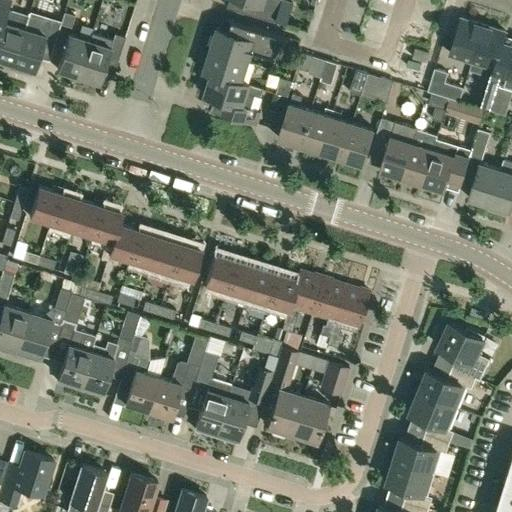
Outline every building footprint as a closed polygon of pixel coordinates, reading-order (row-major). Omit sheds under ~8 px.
[(0,0),(0,59),(12,63),(28,15),(27,14),(9,9),(12,0),(0,0)] [(246,12),(275,21),(281,0),(249,0),(250,0),(246,12)] [(60,23),(70,26),(74,14),(63,10),(60,23)] [(34,70),(49,21),(39,18),(40,15),(28,11),(27,14),(28,15),(12,63),(34,70)] [(472,59),(483,23),(461,17),(450,52),(472,59)] [(228,30),(217,26),(210,48),(248,60),(251,50),(254,49),(275,55),(282,34),(232,19),(228,30)] [(483,23),(472,59),(483,63),(480,72),(488,75),(479,104),(492,108),(499,85),(508,57),(509,54),(511,46),(511,44),(511,42),(503,39),(506,30),(483,23)] [(56,68),(78,75),(89,39),(68,32),(56,68)] [(110,46),(89,39),(78,75),(99,82),(109,50),(119,53),(125,36),(114,32),(110,46)] [(511,45),(511,46),(509,54),(508,57),(499,85),(511,89),(511,45)] [(429,51),(415,46),(412,56),(426,60),(429,51)] [(242,81),(242,80),(248,60),(210,48),(203,70),(205,70),(211,72),(211,71),(242,81)] [(308,70),(313,55),(301,51),(296,66),(308,70)] [(331,83),(338,62),(326,59),(320,80),(331,83)] [(427,90),(459,100),(464,87),(445,81),(448,71),(434,67),(427,90)] [(360,95),(368,71),(356,68),(349,91),(360,95)] [(249,83),(242,80),(242,81),(211,71),(211,72),(205,70),(200,85),(206,87),(204,93),(215,97),(212,109),(257,122),(260,110),(242,105),(247,92),(260,96),(263,87),(249,83)] [(300,87),(317,91),(319,79),(302,75),(300,87)] [(386,102),(393,79),(380,75),(373,98),(386,102)] [(287,95),(292,80),(281,77),(276,92),(287,95)] [(278,138),(300,144),(311,108),(299,105),(302,95),(293,92),(278,138)] [(435,105),(432,117),(441,120),(445,108),(435,105)] [(320,151),(334,109),(326,106),(324,112),(311,108),(300,144),(320,151)] [(320,151),(341,157),(352,121),(340,117),(342,111),(334,109),(320,151)] [(381,116),(380,120),(373,143),(386,147),(379,169),(401,176),(412,141),(417,127),(381,116)] [(362,164),(373,128),(352,121),(341,157),(362,164)] [(412,141),(401,176),(422,182),(433,147),(436,137),(438,134),(417,127),(412,141)] [(490,131),(478,127),(471,148),(470,154),(482,157),(490,131)] [(471,148),(436,137),(433,147),(422,182),(444,189),(451,167),(464,171),(470,154),(471,148)] [(511,160),(503,158),(500,167),(489,203),(491,204),(489,208),(506,214),(508,209),(510,210),(511,203),(511,160)] [(468,197),(489,203),(500,167),(479,161),(468,197)] [(14,200),(23,203),(27,188),(19,185),(14,200)] [(29,215),(50,222),(61,188),(53,186),(51,189),(38,185),(29,215)] [(69,191),(61,188),(50,222),(70,228),(80,198),(67,194),(69,191)] [(93,202),(80,198),(70,228),(91,235),(102,201),(94,198),(93,202)] [(23,203),(14,200),(9,216),(18,219),(23,203)] [(110,203),(102,201),(91,235),(111,241),(112,241),(118,222),(122,211),(109,207),(110,203)] [(130,226),(118,222),(112,241),(111,241),(108,252),(129,259),(140,225),(131,223),(130,226)] [(147,228),(140,225),(129,259),(150,266),(160,235),(146,231),(147,228)] [(10,244),(15,229),(6,226),(1,242),(10,244)] [(172,239),(160,235),(150,266),(171,272),(181,238),(173,235),(172,239)] [(189,241),(181,238),(171,272),(191,279),(201,248),(188,244),(189,241)] [(22,258),(37,263),(40,254),(24,249),(22,258)] [(204,282),(224,289),(235,255),(228,253),(226,256),(213,252),(204,282)] [(52,268),(55,259),(40,254),(37,263),(52,268)] [(244,258),(235,255),(224,289),(245,295),(254,265),(242,261),(244,258)] [(78,276),(81,267),(65,262),(62,271),(78,276)] [(245,295),(266,302),(276,268),(269,265),(268,269),(254,265),(245,295)] [(295,307),(311,312),(322,275),(299,267),(296,278),(287,308),(283,321),(293,324),(296,314),(293,314),(295,307)] [(266,302),(287,308),(296,278),(284,274),(285,271),(276,268),(266,302)] [(2,269),(0,276),(0,294),(6,297),(14,272),(2,269)] [(346,282),(322,275),(311,312),(327,317),(324,323),(322,322),(319,332),(328,335),(346,282)] [(346,282),(328,335),(326,342),(336,345),(340,333),(338,332),(340,326),(356,331),(369,289),(346,282)] [(79,294),(84,295),(110,304),(112,295),(81,285),(79,294)] [(54,306),(65,309),(71,291),(71,290),(60,286),(54,306)] [(84,295),(79,294),(71,291),(65,309),(63,318),(76,322),(84,295)] [(132,305),(134,296),(119,291),(116,300),(132,305)] [(142,308),(157,313),(160,304),(145,299),(142,308)] [(0,312),(0,343),(15,348),(27,310),(3,302),(0,312)] [(175,309),(160,304),(157,313),(173,318),(175,309)] [(126,309),(122,321),(136,325),(140,314),(140,313),(126,309)] [(39,355),(51,317),(27,310),(15,348),(39,355)] [(197,325),(212,330),(215,321),(200,317),(197,325)] [(452,366),(476,376),(480,378),(490,358),(477,351),(486,333),(467,324),(465,327),(450,320),(438,346),(458,355),(452,366)] [(231,326),(215,321),(212,330),(228,335),(231,326)] [(58,381),(79,387),(93,342),(95,334),(73,327),(58,376),(59,376),(58,381)] [(254,343),(256,334),(241,329),(238,338),(254,343)] [(124,402),(147,409),(158,375),(164,357),(163,356),(149,358),(140,355),(146,336),(135,332),(135,331),(134,331),(132,337),(131,339),(126,358),(120,375),(116,387),(128,390),(124,402)] [(131,339),(132,337),(119,333),(116,342),(106,339),(104,346),(93,342),(79,387),(100,394),(101,389),(102,390),(113,354),(126,358),(131,339)] [(277,356),(282,340),(273,337),(268,353),(277,356)] [(289,376),(298,350),(281,344),(273,371),(289,376)] [(210,376),(217,354),(204,349),(199,365),(191,389),(205,393),(195,424),(196,424),(194,429),(215,435),(227,394),(231,383),(210,376)] [(340,392),(348,365),(328,359),(325,371),(329,372),(324,387),(340,392)] [(191,389),(199,365),(187,361),(184,369),(175,366),(170,379),(158,375),(147,409),(170,416),(180,385),(191,389)] [(262,401),(271,370),(258,366),(248,397),(262,401)] [(428,369),(419,391),(457,406),(467,385),(471,386),(476,376),(452,366),(448,377),(428,369)] [(286,430),(291,432),(303,394),(278,386),(266,424),(272,426),(270,429),(272,433),(282,435),(285,434),(286,430)] [(449,440),(453,429),(449,427),(457,406),(419,391),(410,412),(430,420),(426,432),(449,440)] [(235,441),(236,437),(237,437),(248,401),(227,394),(215,435),(235,441)] [(303,394),(291,432),(316,440),(328,402),(303,394)] [(258,444),(267,425),(259,421),(250,441),(258,444)] [(394,459),(434,471),(441,449),(445,450),(449,440),(426,432),(422,443),(401,437),(394,459)] [(37,496),(38,491),(42,492),(53,458),(24,449),(12,488),(1,484),(0,488),(0,497),(18,503),(22,491),(37,496)] [(511,511),(511,456),(494,511),(511,511)] [(408,489),(404,499),(428,507),(432,495),(427,493),(434,471),(394,459),(387,482),(408,489)] [(96,501),(105,470),(81,463),(69,499),(70,500),(66,511),(106,511),(108,505),(96,501)] [(161,511),(166,499),(152,495),(157,480),(130,472),(118,511),(161,511)] [(200,511),(206,495),(181,488),(173,511),(200,511)] [(426,511),(428,507),(404,499),(401,511),(380,505),(377,511),(426,511)]
